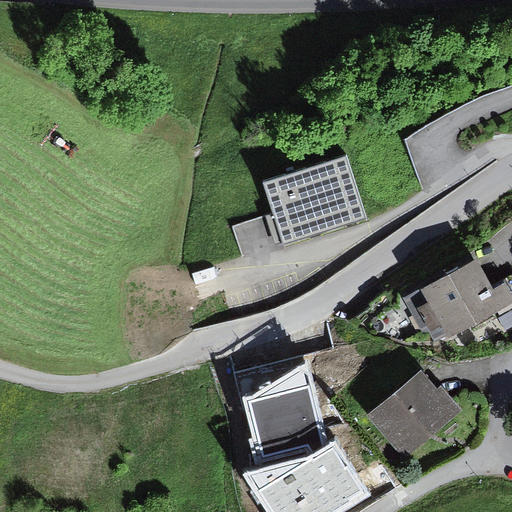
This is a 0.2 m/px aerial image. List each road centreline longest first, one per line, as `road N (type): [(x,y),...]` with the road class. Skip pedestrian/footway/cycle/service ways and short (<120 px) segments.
road 1 (unclassified): [(0,367),(102,385),(310,318)]
road 2 (residential): [(310,318),(511,179)]
road 3 (residential): [(501,453),(386,511)]
